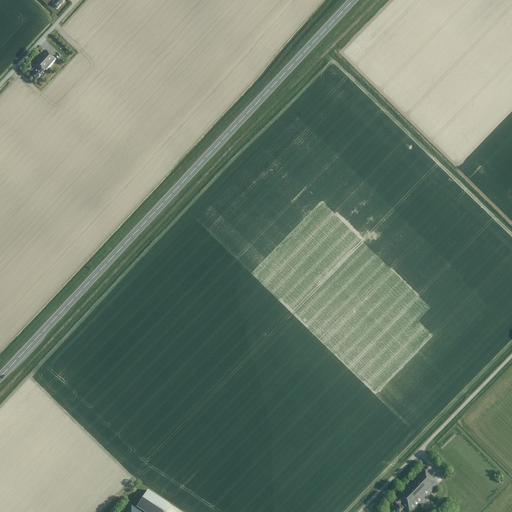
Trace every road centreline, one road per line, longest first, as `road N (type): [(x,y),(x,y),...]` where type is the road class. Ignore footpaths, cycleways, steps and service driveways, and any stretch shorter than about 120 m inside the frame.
road 1 (trunk): [(0,375),(352,0)]
road 2 (unclassified): [(360,511),(511,355)]
